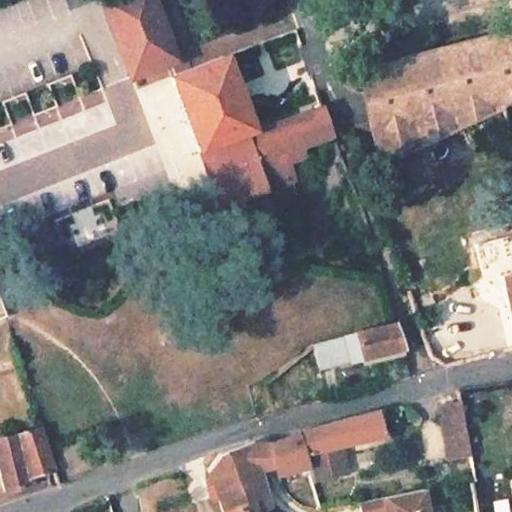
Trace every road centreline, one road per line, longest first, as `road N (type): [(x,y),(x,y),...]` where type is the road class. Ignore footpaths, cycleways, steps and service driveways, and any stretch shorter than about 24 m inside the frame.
road 1 (residential): [(37,511),(260,426),(511,367)]
road 2 (residential): [(293,0),(342,122)]
